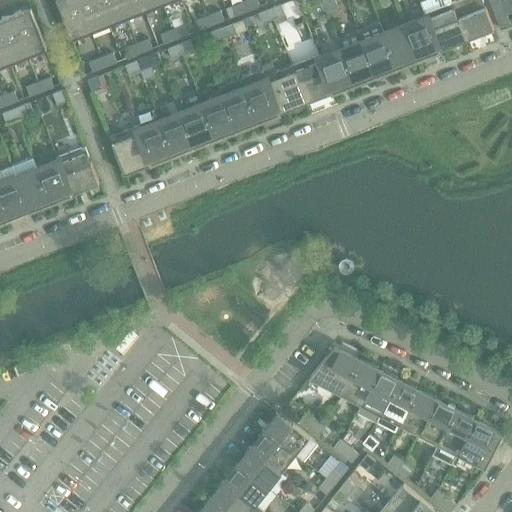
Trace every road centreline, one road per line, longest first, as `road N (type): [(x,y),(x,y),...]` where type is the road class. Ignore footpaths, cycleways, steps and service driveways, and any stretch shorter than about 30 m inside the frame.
road 1 (residential): [(0,260),(511,61)]
road 2 (residential): [(150,511),(320,306),(348,306),(511,392)]
